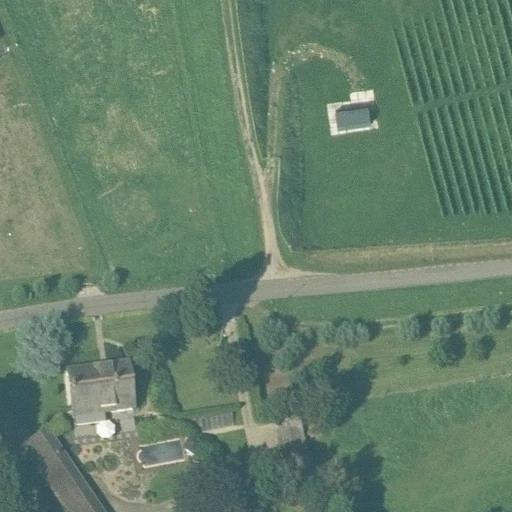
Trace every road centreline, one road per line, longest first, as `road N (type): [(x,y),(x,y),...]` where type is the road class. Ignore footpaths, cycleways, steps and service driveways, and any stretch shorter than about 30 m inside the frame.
road 1 (unclassified): [(0,324),(129,303),(511,267)]
road 2 (track): [(281,289),(226,0)]
